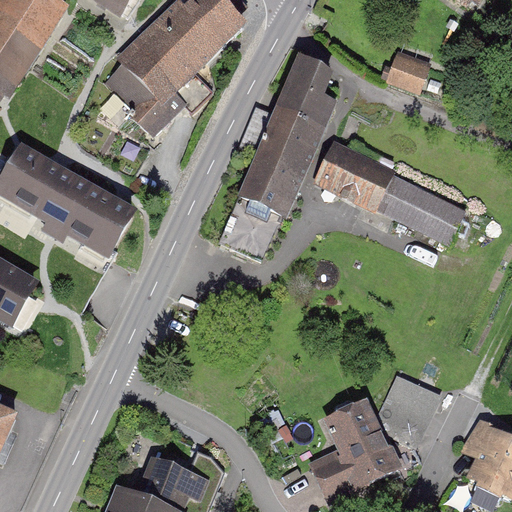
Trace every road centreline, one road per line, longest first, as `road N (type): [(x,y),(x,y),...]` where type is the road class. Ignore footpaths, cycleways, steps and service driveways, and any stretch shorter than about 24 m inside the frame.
road 1 (tertiary): [(280,35),(113,379)]
road 2 (residential): [(280,35),(392,100),(511,143)]
road 3 (residential): [(113,379),(221,429),(274,511)]
road 4 (track): [(448,451),(511,312)]
road 5 (tertiary): [(113,379),(52,511)]
